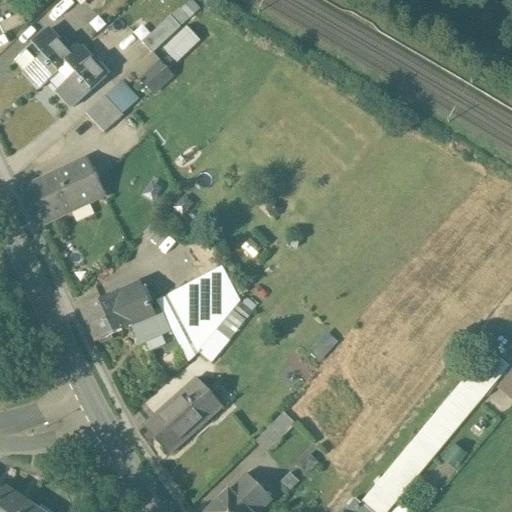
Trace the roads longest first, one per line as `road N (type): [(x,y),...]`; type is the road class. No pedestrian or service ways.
road 1 (primary): [(145,480),(0,204)]
road 2 (residential): [(145,480),(0,443)]
